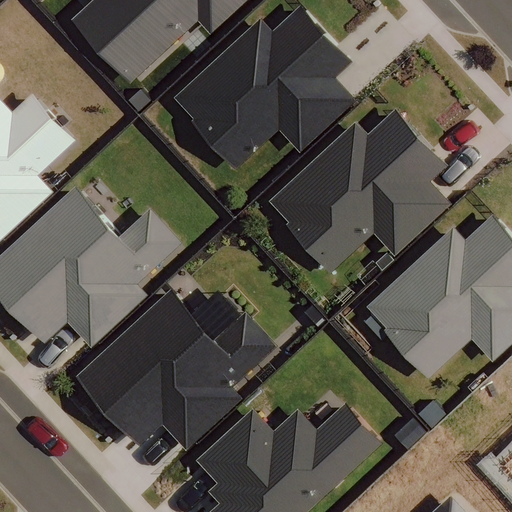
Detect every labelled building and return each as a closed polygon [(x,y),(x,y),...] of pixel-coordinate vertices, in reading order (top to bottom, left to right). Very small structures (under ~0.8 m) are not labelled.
[(96,0),(82,13),(138,74),(205,12),(217,25),(244,0),(96,0)] [(237,53),(190,96),(210,118),(207,121),(241,158),(285,117),(306,139),(351,98),(318,63),(337,46),(306,13),(248,66),(237,53)] [(0,85),(0,230),(4,235),(59,184),(45,170),(82,135),(40,90),(21,108),(0,85)] [(445,156),(399,106),(368,135),(358,124),(277,199),(332,259),(380,215),(403,240),(452,194),(430,170),(445,156)] [(84,180),(0,258),(0,275),(53,331),(74,311),(98,336),(154,284),(144,274),(186,234),(158,203),(130,229),(84,180)] [(511,221),(500,209),(470,238),(459,227),(378,302),(437,366),(479,327),(498,348),(511,335),(511,221)] [(179,283),(87,370),(148,435),(169,415),(193,440),(249,388),(239,378),(282,338),(253,307),(226,333),(179,283)] [(305,511),(388,435),(353,398),(324,425),(304,404),(281,426),(260,405),(206,455),(224,474),(216,481),(228,494),(217,504),(223,511),(305,511)]
